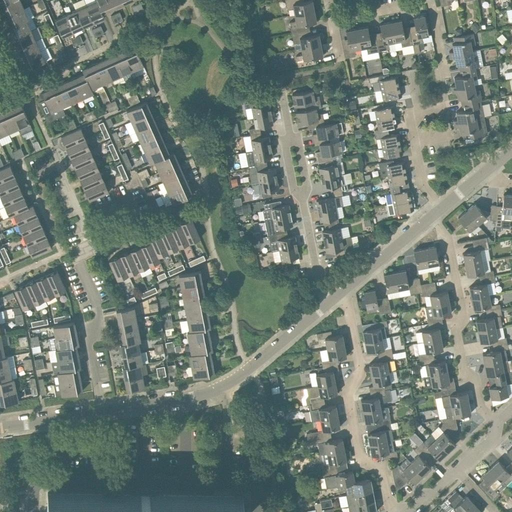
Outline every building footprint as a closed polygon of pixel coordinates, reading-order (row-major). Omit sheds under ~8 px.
[(20,0),(15,0),(3,5),(8,16),(24,9),(20,0)] [(95,0),(96,2),(97,1),(102,14),(103,13),(113,9),(108,0),(95,0)] [(108,0),(113,9),(123,4),(121,0),(108,0)] [(299,0),(285,0),(287,10),(293,9),(295,15),(314,11),(312,0),(300,3),(299,0)] [(87,6),(94,22),(105,17),(103,13),(102,14),(96,2),(87,6)] [(76,11),(84,27),(94,22),(87,6),(76,11)] [(24,9),(8,16),(12,26),(27,20),(27,21),(29,20),(24,9)] [(66,15),(73,32),(84,27),(76,11),(66,15)] [(314,11),(295,15),(296,21),(289,23),(292,33),(306,30),(305,25),(316,22),(314,11)] [(73,32),(66,15),(55,20),(62,36),(73,32)] [(416,29),(410,31),(413,45),(414,53),(420,52),(418,44),(423,43),(422,36),(429,35),(425,16),(413,18),(416,29)] [(10,27),(15,38),(31,31),(27,21),(27,20),(12,26),(10,27)] [(413,45),(410,31),(404,32),(401,20),(391,22),(394,42),(400,41),(402,47),(413,45)] [(394,42),(391,22),(380,24),(382,36),(376,37),(379,52),(389,50),(388,43),(394,42)] [(480,29),(475,22),(470,26),(475,33),(480,29)] [(101,26),(97,28),(100,35),(105,33),(101,26)] [(379,52),(376,37),(370,38),(368,27),(357,29),(360,48),(363,61),(380,58),(379,52)] [(100,35),(97,28),(92,30),(95,37),(100,35)] [(360,48),(357,29),(346,31),(348,43),(342,44),(345,58),(356,56),(354,50),(360,48)] [(306,30),(292,33),(294,44),(300,43),(301,49),(321,45),(319,34),(307,36),(306,30)] [(31,31),(15,38),(20,48),(36,41),(31,31)] [(450,55),(472,51),(471,46),(475,45),(473,34),(453,37),(455,43),(452,44),(454,51),(449,52),(450,55)] [(80,35),(75,37),(79,45),(83,43),(80,35)] [(79,45),(75,37),(71,39),(75,47),(79,45)] [(36,41),(20,48),(24,58),(40,51),(36,41)] [(321,45),(301,49),(302,55),(296,56),(298,67),(312,64),(311,58),(323,56),(321,45)] [(135,46),(124,51),(133,70),(144,65),(135,46)] [(495,48),(487,49),(489,57),(496,55),(495,48)] [(62,62),(69,60),(67,50),(59,52),(62,62)] [(459,65),(460,71),(475,68),(483,66),(480,50),(472,51),(450,55),(450,59),(455,58),(456,65),(459,65)] [(40,51),(24,58),(29,69),(33,68),(36,75),(50,68),(47,60),(45,61),(40,51)] [(133,70),(124,51),(114,56),(122,75),(133,70)] [(122,75),(114,56),(103,60),(112,80),(122,75)] [(112,80),(103,60),(93,65),(102,84),(112,80)] [(102,84),(93,65),(82,70),(84,74),(85,73),(92,89),(102,84)] [(452,90),(474,85),(473,80),(477,79),(475,68),(460,71),(461,77),(454,78),(456,85),(451,86),(452,90)] [(85,73),(84,74),(74,78),(83,98),(94,93),(92,89),(85,73)] [(375,92),(381,90),(400,87),(398,77),(389,78),(388,74),(369,78),(370,83),(373,82),(375,92)] [(83,98),(74,78),(63,83),(72,102),(83,98)] [(72,102),(63,83),(58,85),(59,88),(54,90),(62,107),(72,102)] [(461,99),(462,105),(480,101),(481,101),(479,90),(475,91),(474,85),(452,90),(452,93),(457,92),(458,99),(461,99)] [(152,97),(156,94),(153,87),(148,89),(152,97)] [(400,87),(381,90),(383,100),(402,97),(400,87)] [(62,107),(54,90),(49,92),(48,90),(42,92),(43,94),(46,100),(41,102),(39,103),(47,122),(65,114),(62,107)] [(316,108),(316,109),(321,108),(319,96),(314,97),(313,90),(292,94),(295,106),(303,105),(304,110),(316,108)] [(253,118),(271,114),(269,104),(262,105),(261,100),(250,102),(249,99),(243,100),(245,109),(251,108),(253,118)] [(453,120),(454,124),(483,118),(480,101),(462,105),(463,111),(456,112),(458,119),(453,120)] [(127,111),(131,122),(151,113),(146,102),(127,111)] [(21,104),(10,109),(19,128),(22,134),(32,129),(30,123),(21,104)] [(375,110),(377,120),(395,116),(393,106),(375,110)] [(316,127),(316,126),(325,125),(323,114),(317,115),(316,109),(316,108),(304,110),(296,112),(298,124),(307,122),(308,129),(316,127)] [(19,128),(10,109),(0,113),(8,133),(19,128)] [(350,110),(351,117),(358,116),(357,109),(350,110)] [(0,136),(8,133),(0,113),(0,136)] [(151,113),(131,122),(136,132),(155,123),(151,113)] [(250,135),(260,133),(259,127),(273,125),(271,114),(253,118),(255,128),(249,129),(250,135)] [(395,116),(377,120),(378,129),(374,130),(375,135),(388,132),(387,129),(397,127),(395,116)] [(463,133),(464,139),(487,135),(483,118),(454,124),(454,127),(459,126),(460,134),(463,133)] [(155,123),(136,132),(141,142),(160,134),(155,123)] [(315,146),(319,145),(330,143),(330,142),(328,137),(338,135),(336,123),(325,125),(316,126),(316,127),(317,134),(313,134),(315,146)] [(66,148),(86,139),(81,128),(61,137),(66,148)] [(388,132),(375,135),(376,139),(380,138),(382,148),(401,144),(399,134),(389,136),(388,132)] [(253,151),(270,147),(268,137),(261,138),(260,133),(250,135),(253,151)] [(160,134),(141,142),(145,153),(165,144),(160,134)] [(71,158),(90,149),(86,139),(66,148),(71,158)] [(325,162),(333,160),(332,154),(342,152),(339,140),(330,142),(330,143),(319,145),(321,151),(316,152),(318,163),(325,162)] [(36,151),(41,149),(38,141),(33,143),(36,151)] [(108,145),(111,152),(116,150),(112,143),(108,145)] [(165,144),(145,153),(150,163),(154,161),(169,155),(169,154),(165,144)] [(401,144),(382,148),(384,158),(403,155),(401,144)] [(256,166),(266,164),(265,159),(272,157),(270,147),(253,151),(256,166)] [(75,168),(95,160),(90,149),(71,158),(75,168)] [(116,150),(111,152),(114,160),(119,158),(116,150)] [(169,154),(169,155),(154,161),(159,172),(178,163),(174,152),(169,154)] [(80,179),(99,170),(95,160),(75,168),(80,179)] [(321,179),(339,175),(335,160),(333,160),(325,162),(326,167),(319,168),(321,179)] [(381,177),(388,176),(406,172),(404,162),(394,164),(393,160),(379,163),(381,177)] [(178,163),(159,172),(164,182),(183,174),(178,163)] [(259,182),(277,179),(275,168),(268,170),(266,164),(256,166),(248,168),(251,183),(259,182)] [(0,170),(0,183),(15,177),(10,166),(0,170)] [(84,189),(104,181),(109,178),(105,168),(99,170),(80,179),(84,189)] [(140,180),(145,177),(149,176),(146,169),(137,173),(140,180)] [(388,176),(390,186),(390,190),(401,188),(400,184),(408,182),(406,172),(388,176)] [(183,174),(164,182),(168,193),(188,184),(183,174)] [(331,193),(342,191),(348,189),(347,184),(345,184),(343,174),(339,175),(321,179),(323,189),(330,187),(331,193)] [(15,177),(0,183),(0,195),(20,187),(15,177)] [(145,177),(140,180),(144,188),(149,186),(145,177)] [(277,179),(259,182),(262,198),(273,196),(272,190),(279,189),(277,179)] [(109,191),(104,181),(84,189),(89,200),(109,191)] [(188,184),(168,193),(173,203),(192,195),(188,184)] [(20,187),(0,195),(0,196),(4,206),(24,197),(20,187)] [(390,190),(391,194),(385,195),(387,205),(414,200),(413,194),(410,194),(410,190),(401,192),(401,188),(390,190)] [(146,193),(150,201),(154,199),(151,191),(146,193)] [(318,211),(336,208),(336,207),(343,206),(341,196),(343,196),(342,191),(331,193),(332,198),(325,199),(316,201),(318,211)] [(511,195),(503,195),(502,206),(497,206),(496,221),(496,226),(501,226),(502,221),(502,220),(511,221),(511,195)] [(24,197),(4,206),(9,217),(14,215),(13,214),(29,207),(24,197)] [(154,199),(150,201),(153,209),(158,206),(154,199)] [(414,200),(387,205),(389,215),(414,210),(413,206),(415,206),(414,200)] [(264,210),(262,210),(264,221),(290,215),(288,205),(281,206),(280,201),(263,204),(264,210)] [(475,203),(467,211),(478,224),(487,217),(475,203)] [(249,204),(241,206),(243,213),(251,212),(249,204)] [(13,214),(14,215),(18,225),(38,216),(33,205),(29,207),(13,214)] [(328,225),(339,223),(336,208),(318,211),(320,222),(327,220),(328,225)] [(478,224),(467,211),(458,218),(469,232),(478,224)] [(264,221),(267,236),(269,236),(287,233),(285,227),(292,226),(290,215),(264,221)] [(38,216),(18,225),(23,235),(42,227),(38,216)] [(191,219),(180,224),(189,244),(200,239),(191,219)] [(324,242),(342,239),(339,223),(328,225),(329,230),(322,232),(324,242)] [(189,244),(180,224),(170,228),(179,248),(189,244)] [(42,227),(23,235),(27,246),(47,237),(42,227)] [(179,248),(170,228),(159,233),(168,253),(179,248)] [(168,253),(159,233),(149,238),(151,242),(157,258),(158,257),(168,253)] [(287,233),(269,236),(270,241),(272,252),(279,250),(297,247),(295,237),(288,238),(287,233)] [(47,237),(27,246),(32,257),(52,248),(47,237)] [(351,237),(342,239),(324,242),(326,252),(333,251),(334,256),(345,254),(354,253),(351,237)] [(472,240),(473,246),(488,243),(488,242),(492,241),(488,237),(472,240)] [(157,258),(151,242),(140,247),(149,267),(160,262),(158,257),(157,258)] [(488,243),(473,246),(474,251),(463,254),(465,265),(482,262),(480,251),(489,249),(488,243)] [(149,267),(140,247),(130,251),(139,271),(149,267)] [(299,257),(297,247),(279,250),(282,266),(293,264),(292,259),(299,257)] [(436,247),(425,249),(428,266),(439,264),(436,247)] [(428,266),(425,249),(413,251),(417,268),(428,266)] [(139,271),(130,251),(120,256),(128,276),(139,271)] [(128,276),(120,256),(109,261),(118,280),(128,276)] [(482,262),(465,265),(467,276),(479,274),(480,279),(494,277),(493,271),(485,272),(482,262)] [(395,272),(398,290),(409,288),(410,295),(416,294),(413,279),(408,280),(406,270),(395,272)] [(57,271),(46,276),(55,296),(66,291),(57,271)] [(181,287),(202,283),(200,271),(179,275),(181,287)] [(398,290),(395,272),(383,275),(387,292),(398,290)] [(55,296),(46,276),(36,280),(45,300),(55,296)] [(494,277),(480,279),(481,285),(469,287),(472,298),(489,295),(487,284),(495,282),(494,277)] [(413,279),(416,294),(422,293),(421,290),(420,285),(419,278),(413,279)] [(45,300),(36,280),(26,285),(35,305),(45,300)] [(160,288),(168,285),(166,280),(159,283),(160,288)] [(183,298),(204,294),(202,283),(181,287),(183,298)] [(35,305),(26,285),(15,290),(24,310),(35,305)] [(421,290),(422,293),(422,297),(430,295),(432,306),(449,303),(447,291),(437,293),(436,288),(421,290)] [(379,314),(385,313),(382,299),(377,300),(375,290),(363,292),(367,309),(378,307),(379,314)] [(7,301),(15,298),(12,292),(5,296),(7,301)] [(185,309),(206,305),(204,294),(183,298),(185,309)] [(489,295),(472,298),(474,309),(485,307),(486,313),(501,310),(500,304),(491,306),(489,295)] [(128,305),(136,302),(134,296),(126,300),(128,305)] [(382,299),(385,313),(386,320),(392,319),(388,298),(382,299)] [(449,303),(432,306),(425,307),(427,318),(428,324),(442,321),(441,316),(451,314),(449,303)] [(187,320),(208,317),(206,305),(185,309),(187,320)] [(116,310),(119,322),(136,319),(133,307),(116,310)] [(501,310),(486,313),(487,318),(476,320),(478,332),(495,328),(502,327),(500,316),(502,316),(501,310)] [(210,328),(208,317),(187,320),(189,331),(190,332),(208,329),(210,328)] [(136,319),(119,322),(121,333),(138,330),(136,319)] [(363,331),(365,342),(382,339),(386,338),(384,327),(387,326),(386,321),(372,323),(373,329),(363,331)] [(442,321),(428,324),(429,330),(421,331),(422,332),(415,333),(417,344),(424,342),(441,339),(439,328),(443,327),(442,321)] [(53,326),(55,338),(77,333),(75,322),(53,326)] [(495,328),(478,332),(480,343),(492,340),(493,346),(507,343),(506,338),(498,339),(495,328)] [(189,343),(210,340),(208,329),(190,332),(189,331),(187,332),(189,343)] [(121,333),(123,343),(123,344),(138,342),(140,341),(138,330),(121,333)] [(325,339),(327,350),(344,346),(342,335),(332,337),(331,331),(316,334),(318,340),(325,339)] [(77,333),(55,338),(50,339),(52,350),(55,349),(58,349),(77,345),(79,345),(77,333)] [(382,339),(365,342),(367,353),(377,351),(378,357),(392,354),(391,348),(384,350),(382,339)] [(441,339),(424,342),(426,353),(418,354),(420,360),(434,358),(433,352),(443,350),(441,339)] [(191,355),(210,352),(212,351),(210,340),(189,343),(191,354),(191,355)] [(138,342),(123,344),(123,343),(120,344),(123,356),(140,353),(138,342)] [(507,343),(493,346),(494,352),(482,354),(485,365),(508,360),(505,349),(508,348),(507,343)] [(77,345),(58,349),(55,349),(57,361),(79,356),(77,345)] [(344,346),(327,350),(320,351),(322,362),(323,368),(337,365),(336,359),(346,357),(344,346)] [(140,353),(123,356),(125,366),(139,364),(140,365),(142,364),(148,363),(146,352),(140,353)] [(191,366),(212,362),(210,352),(191,355),(191,354),(189,355),(191,366)] [(392,354),(378,357),(379,362),(369,364),(371,375),(388,372),(396,371),(394,360),(392,354)] [(0,358),(0,369),(9,368),(7,356),(5,356),(5,357),(0,358)] [(79,356),(57,361),(60,372),(78,368),(81,368),(79,356)] [(434,358),(420,360),(415,361),(415,366),(420,365),(421,366),(428,365),(430,376),(447,372),(445,361),(435,363),(434,358)] [(508,360),(485,365),(487,376),(498,374),(499,380),(511,377),(511,370),(510,371),(508,360)] [(212,362),(191,366),(193,378),(214,374),(212,362)] [(139,364),(125,366),(123,367),(125,378),(142,375),(140,365),(139,364)] [(337,365),(323,368),(324,373),(316,375),(315,373),(309,374),(312,387),(318,386),(335,383),(333,372),(338,370),(337,365)] [(9,368),(0,369),(0,381),(12,380),(11,379),(9,368)] [(60,372),(57,372),(59,384),(80,380),(78,368),(60,372)] [(370,393),(389,389),(392,388),(391,383),(388,372),(371,375),(373,386),(369,387),(370,393)] [(447,372),(430,376),(432,386),(432,387),(440,385),(441,391),(455,388),(454,382),(449,383),(447,372)] [(142,375),(125,378),(127,390),(144,387),(142,375)] [(270,378),(271,388),(279,386),(277,376),(270,378)] [(511,377),(499,380),(500,385),(489,387),(491,399),(508,396),(506,384),(511,383),(511,377)] [(11,379),(12,380),(0,381),(0,392),(16,390),(14,378),(11,379)] [(80,380),(59,384),(54,385),(56,396),(83,391),(80,380)] [(335,383),(318,386),(312,387),(304,389),(305,394),(302,398),(303,406),(308,405),(324,402),(323,396),(337,394),(335,383)] [(280,393),(279,386),(271,388),(273,394),(280,393)] [(455,388),(441,391),(434,392),(435,398),(442,396),(444,407),(469,402),(467,392),(456,394),(455,388)] [(363,412),(380,408),(379,402),(391,400),(389,389),(370,393),(371,399),(361,401),(363,412)] [(16,390),(0,392),(0,401),(1,405),(18,402),(16,390)] [(275,403),(285,401),(284,393),(273,395),(275,403)] [(416,404),(426,403),(424,395),(415,397),(416,404)] [(324,402),(308,405),(312,421),(320,419),(320,420),(338,417),(335,406),(325,408),(324,402)] [(469,402),(444,407),(447,418),(443,419),(444,424),(457,429),(455,417),(471,414),(469,402)] [(376,427),(391,424),(387,407),(380,408),(363,412),(365,423),(375,421),(376,427)] [(338,417),(320,420),(322,431),(307,434),(308,440),(331,436),(330,430),(340,428),(338,417)] [(369,445),(394,441),(391,430),(392,430),(391,424),(376,427),(377,432),(367,434),(369,445)] [(440,428),(438,427),(430,434),(431,435),(435,440),(447,452),(456,445),(449,437),(457,429),(444,424),(440,428)] [(447,452),(435,440),(431,435),(423,443),(422,442),(418,446),(428,457),(432,453),(439,460),(447,452)] [(331,436),(308,440),(309,445),(324,442),(327,454),(344,450),(342,439),(332,441),(331,436)] [(394,441),(369,445),(372,456),(382,454),(383,460),(397,457),(396,451),(395,452),(394,441)] [(428,457),(418,446),(414,450),(419,455),(411,463),(423,476),(431,468),(424,461),(428,457)] [(344,450),(327,454),(329,465),(322,466),(323,472),(337,469),(336,463),(346,461),(344,450)] [(511,466),(510,464),(505,468),(498,461),(490,468),(502,481),(506,486),(511,479),(511,466)] [(423,476),(411,463),(402,471),(397,465),(392,470),(396,491),(405,483),(403,480),(407,476),(414,484),(423,476)] [(502,481),(490,468),(482,476),(485,479),(480,483),(489,493),(494,498),(506,486),(502,481)] [(337,469),(323,472),(326,488),(337,486),(337,487),(338,487),(355,483),(354,483),(352,472),(338,475),(337,469)] [(354,483),(355,483),(338,487),(338,491),(346,490),(348,496),(372,491),(370,480),(354,483)] [(372,491),(348,496),(350,506),(374,501),(372,491)] [(444,508),(456,497),(453,493),(441,505),(444,508)] [(233,500),(233,496),(57,494),(57,498),(48,498),(47,511),(242,511),(243,501),(233,500)] [(465,511),(474,504),(466,496),(463,498),(459,494),(456,497),(444,508),(439,511),(465,511)] [(376,511),(374,501),(350,506),(350,511),(376,511)]
